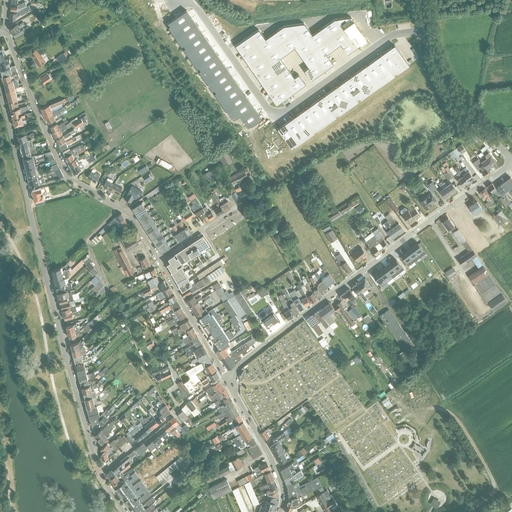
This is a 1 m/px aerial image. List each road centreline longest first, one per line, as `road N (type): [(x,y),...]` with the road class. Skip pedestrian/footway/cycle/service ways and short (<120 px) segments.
road 1 (tertiary): [(511,164),(383,252),(230,379)]
road 2 (residential): [(426,28),(393,34),(274,116),(192,1)]
road 3 (residential): [(99,472),(25,188)]
road 4 (residential): [(68,178),(4,31)]
road 5 (unclassified): [(511,160),(468,109),(426,28)]
road 6 (tertiary): [(230,379),(279,472),(279,511)]
road 7 (residential): [(212,383),(99,472)]
road 8 (track): [(464,511),(488,497),(492,478),(456,422),(436,408)]
road 9 (residential): [(158,259),(125,211),(68,178)]
